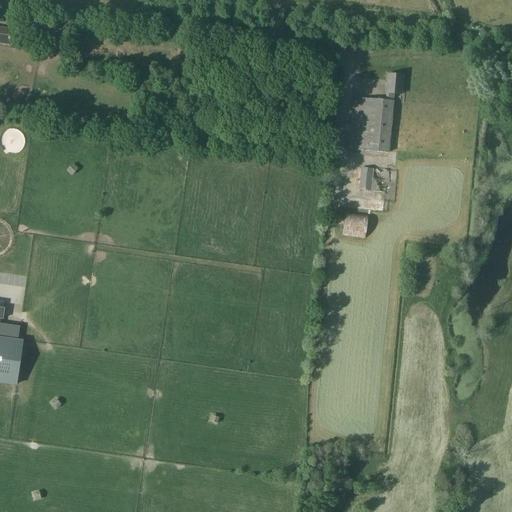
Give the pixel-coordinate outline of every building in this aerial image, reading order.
[(0,43),(10,45),(13,29),(0,27),(0,43)] [(55,27),(52,48),(64,49),(67,29),(55,27)] [(0,43),(0,51),(8,52),(9,45),(0,43)] [(387,74),(385,93),(386,93),(385,100),(352,97),(348,149),(388,153),(393,101),(394,94),(401,94),(403,76),(387,74)] [(385,193),(387,170),(361,168),(358,190),(385,193)] [(345,212),(342,236),(364,239),(368,215),(345,212)] [(0,382),(16,384),(22,342),(0,338),(0,319),(2,319),(4,309),(2,309),(2,303),(0,302),(0,382)] [(53,401),(48,404),(54,414),(59,412),(53,401)]
